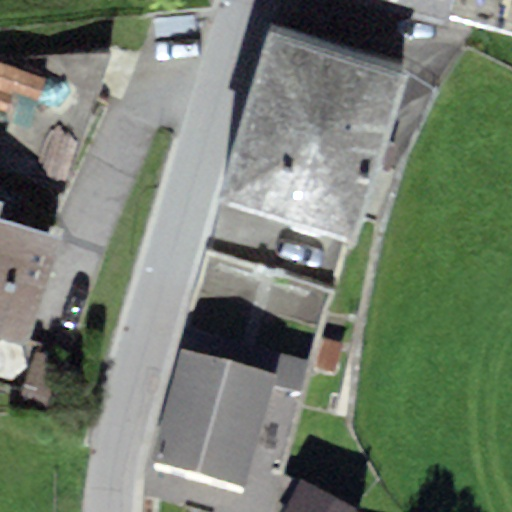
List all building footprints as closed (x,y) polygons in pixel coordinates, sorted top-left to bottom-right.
[(405,37),(272,0),(269,0),(247,81),(382,118),(405,37)] [(47,67),(0,54),(0,85),(12,88),(39,96),(47,67)] [(382,118),(247,81),(222,172),(357,209),(382,118)] [(12,88),(0,85),(0,104),(7,106),(12,88)] [(0,180),(0,315),(28,324),(63,216),(0,196),(0,189),(3,181),(0,180)] [(226,336),(220,358),(276,372),(272,385),(302,392),(311,358),(226,336)] [(272,385),(276,372),(220,358),(181,347),(151,465),(246,489),(272,385)] [(357,511),(359,510),(302,480),(281,511),(357,511)]
